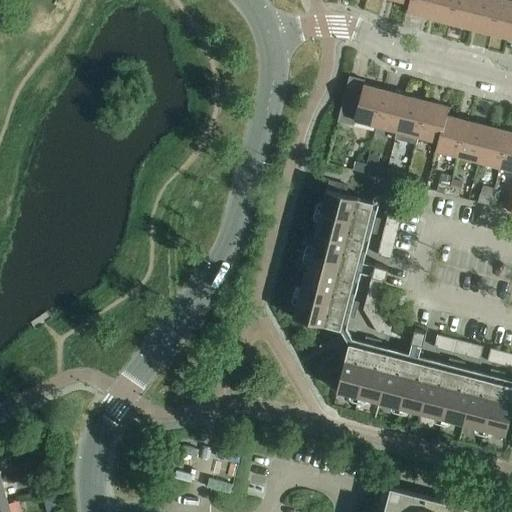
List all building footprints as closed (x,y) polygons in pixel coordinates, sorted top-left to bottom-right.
[(407,11),(429,17),(433,0),(411,0),(411,3),(409,3),(407,11)] [(433,0),(429,17),(450,22),(455,0),(433,0)] [(455,0),(450,22),(471,28),(478,0),(455,0)] [(478,0),(471,28),(492,33),(500,0),(478,0)] [(511,1),(508,0),(500,0),(492,33),(511,38),(511,1)] [(354,120),(376,125),(385,90),(363,85),(348,81),(339,115),(355,119),(354,120)] [(376,125),(397,131),(406,96),(385,90),(376,125)] [(418,136),(427,101),(406,96),(397,131),(395,139),(416,144),(418,136)] [(418,136),(438,141),(439,142),(446,115),(447,116),(449,107),(427,101),(418,136)] [(436,150),(458,156),(467,121),(447,116),(446,115),(439,142),(438,141),(436,150)] [(458,156),(479,161),(488,126),(467,121),(458,156)] [(479,161),(500,166),(509,132),(488,126),(479,161)] [(500,166),(511,169),(511,132),(509,132),(500,166)] [(353,170),(364,173),(366,164),(355,161),(353,170)] [(366,164),(364,173),(375,176),(377,167),(366,164)] [(395,181),(406,184),(408,175),(397,172),(395,181)] [(408,175),(406,184),(417,186),(419,178),(408,175)] [(453,180),(450,186),(461,188),(463,182),(453,180)] [(329,181),(326,190),(336,192),(338,183),(329,181)] [(338,183),(336,192),(346,195),(348,186),(338,183)] [(436,191),(448,194),(450,186),(439,183),(436,191)] [(450,186),(448,194),(459,197),(461,188),(450,186)] [(326,190),(294,317),(341,329),(345,315),(347,307),(349,300),(355,273),(357,266),(359,258),(366,232),(368,224),(370,216),(374,202),(346,195),(336,192),(326,190)] [(478,202),(490,205),(492,196),(480,193),(478,202)] [(390,206),(388,214),(401,218),(403,210),(390,206)] [(388,214),(386,222),(399,226),(401,218),(388,214)] [(380,219),(370,216),(368,224),(378,226),(380,219)] [(386,222),(384,231),(397,234),(399,226),(386,222)] [(376,234),(378,226),(368,224),(366,232),(376,234)] [(384,231),(382,239),(395,242),(397,234),(384,231)] [(382,239),(380,247),(393,250),(395,242),(382,239)] [(393,250),(380,247),(378,255),(391,258),(393,250)] [(370,260),(359,258),(357,266),(368,268),(370,260)] [(366,276),(368,268),(357,266),(355,273),(366,276)] [(372,275),(370,285),(381,288),(384,278),(372,275)] [(370,285),(367,295),(379,297),(381,288),(370,285)] [(367,295),(365,304),(376,307),(379,297),(367,295)] [(359,302),(349,300),(347,307),(357,310),(359,302)] [(376,307),(365,304),(364,310),(369,319),(379,312),(376,307)] [(355,318),(357,310),(347,307),(345,315),(355,318)] [(377,333),(383,335),(386,323),(383,318),(372,324),(377,333)] [(383,335),(392,337),(395,325),(386,323),(383,335)] [(392,337),(402,339),(405,328),(395,325),(392,337)] [(405,328),(402,339),(412,342),(414,330),(405,328)] [(434,348),(442,349),(445,336),(438,334),(434,348)] [(442,349),(449,351),(453,338),(445,336),(442,349)] [(366,337),(363,347),(371,349),(374,339),(366,337)] [(449,351),(457,353),(461,340),(453,338),(449,351)] [(382,341),(374,339),(371,349),(379,351),(382,341)] [(457,353),(465,355),(468,342),(461,340),(457,353)] [(465,355),(472,357),(476,344),(468,342),(465,355)] [(509,424),(511,415),(511,411),(511,384),(504,383),(497,381),(489,379),(463,372),(455,370),(447,368),(421,362),(413,360),(405,358),(379,351),(371,349),(363,347),(350,343),(337,390),(506,434),(509,424)] [(476,344),(472,357),(480,359),(483,346),(476,344)] [(408,347),(405,358),(413,360),(416,349),(408,347)] [(487,361),(496,363),(500,350),(491,348),(487,361)] [(423,351),(416,349),(413,360),(421,362),(423,351)] [(496,363),(505,366),(508,352),(500,350),(496,363)] [(450,358),(447,368),(455,370),(457,360),(450,358)] [(455,370),(463,372),(465,362),(457,360),(455,370)] [(489,379),(497,381),(499,371),(491,369),(489,379)] [(497,381),(504,383),(507,373),(499,371),(497,381)] [(0,504),(8,502),(3,481),(0,482),(0,504)] [(476,511),(477,509),(391,487),(384,511),(476,511)] [(0,511),(10,511),(8,502),(0,504),(0,511)]
